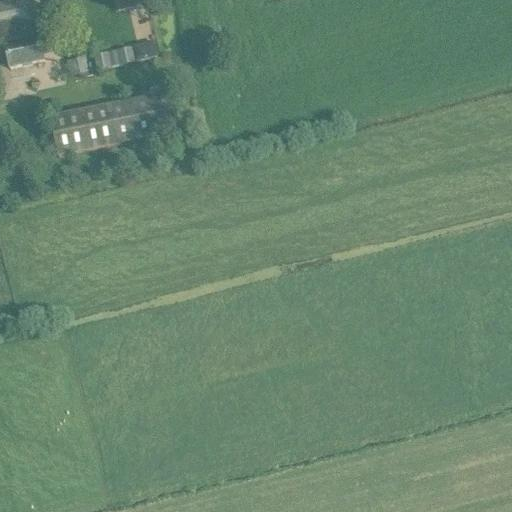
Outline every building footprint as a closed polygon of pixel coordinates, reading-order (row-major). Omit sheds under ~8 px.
[(43,64),(28,0),(26,0),(0,5),(0,47),(2,47),(8,72),(43,64)] [(132,52),(118,55),(121,68),(135,65),(132,52)] [(109,57),(95,61),(98,73),(112,70),(109,57)] [(85,63),(71,66),(74,79),(88,76),(85,63)] [(51,120),(58,160),(177,137),(169,97),(51,120)]
